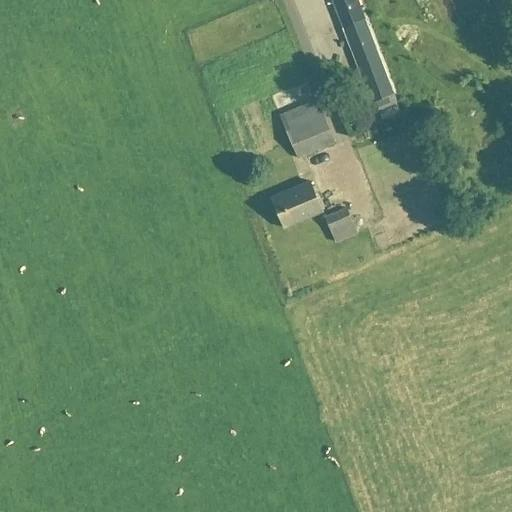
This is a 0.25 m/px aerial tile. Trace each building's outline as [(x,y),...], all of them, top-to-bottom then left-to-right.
[(400,112),(357,0),(333,0),(331,1),(375,118),(380,116),(381,120),(399,113),(398,112),(400,112)] [(395,0),(420,79),(503,52),(485,0),(395,0)] [(333,143),(315,99),(278,115),(296,159),(333,143)] [(309,181),(270,198),(283,228),(321,212),(309,181)] [(355,233),(346,210),(324,219),(334,242),(355,233)]
